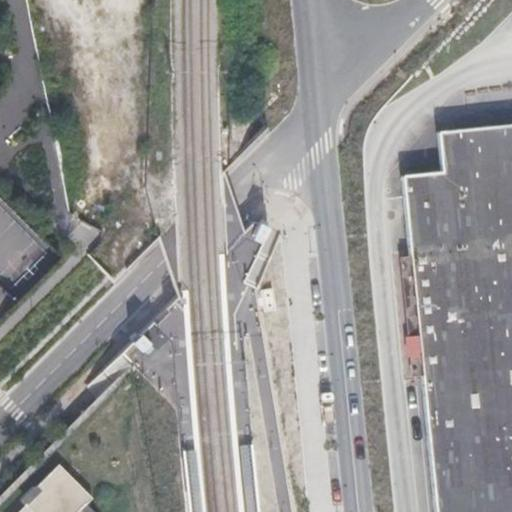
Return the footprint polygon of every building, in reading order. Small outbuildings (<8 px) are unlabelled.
[(511,511),(511,133),(442,142),(446,177),(404,183),(437,511),(511,511)] [(265,243),(271,230),(267,228),(262,226),(255,238),(261,241),(265,243)] [(0,311),(15,295),(0,281),(0,279),(17,278),(32,261),(0,264),(0,311)] [(153,346),(144,336),(139,340),(135,344),(144,354),(148,350),(153,346)] [(88,511),(85,508),(94,498),(62,464),(38,488),(42,491),(21,511),(88,511)]
